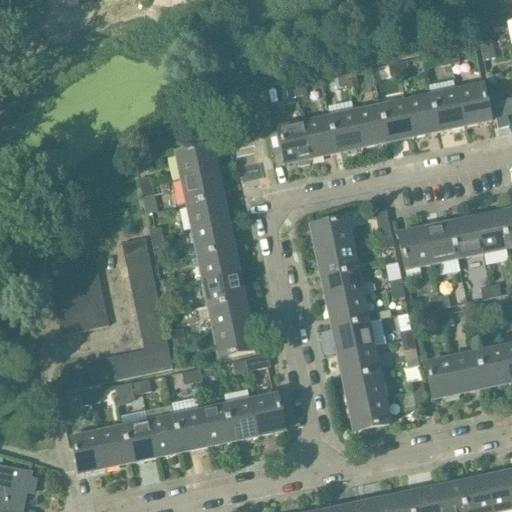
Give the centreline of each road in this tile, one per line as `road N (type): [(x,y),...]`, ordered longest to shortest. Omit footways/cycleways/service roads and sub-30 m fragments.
road 1 (residential): [(318,475),(270,237),(275,215),(290,204),(511,155)]
road 2 (residential): [(318,475),(511,434)]
road 3 (residential): [(151,511),(318,475)]
